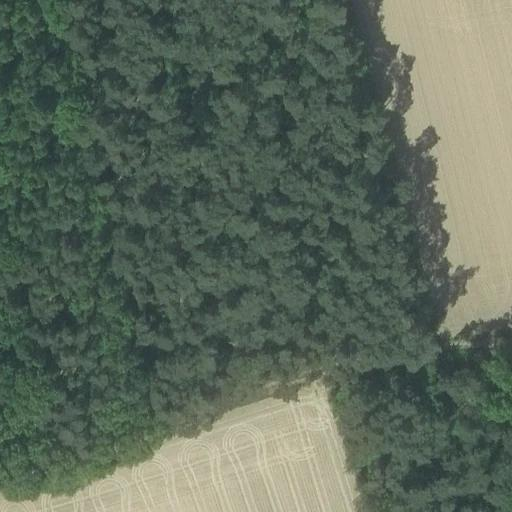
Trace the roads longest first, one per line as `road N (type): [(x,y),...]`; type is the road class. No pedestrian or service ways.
road 1 (track): [(0,466),(324,372),(511,335)]
road 2 (track): [(167,418),(72,0)]
road 3 (track): [(258,234),(197,0)]
